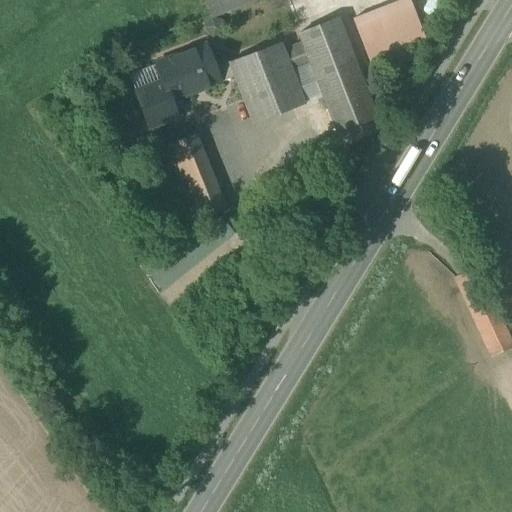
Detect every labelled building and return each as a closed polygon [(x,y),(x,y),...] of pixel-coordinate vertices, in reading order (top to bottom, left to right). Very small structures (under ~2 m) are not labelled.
[(211,18),(257,0),(204,0),(210,15),(211,18)] [(409,0),(408,0),(354,21),(370,66),(425,43),(409,0)] [(304,45),(312,65),(340,133),(375,119),(336,20),(300,34),(304,45)] [(235,77),(230,63),(215,69),(206,45),(154,65),(161,83),(135,93),(149,129),(176,118),(170,102),(235,77)] [(312,65),(304,45),(283,53),(280,45),(230,63),(235,77),(253,125),(303,107),(290,73),(312,65)] [(224,136),(194,147),(217,208),(246,197),(224,136)] [(511,348),(511,345),(476,268),(454,278),(491,358),(511,348)]
